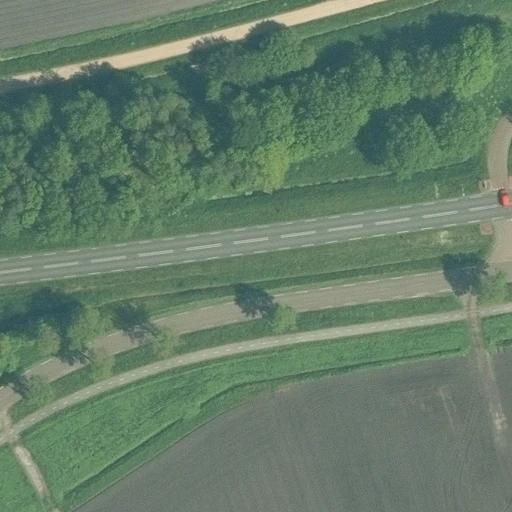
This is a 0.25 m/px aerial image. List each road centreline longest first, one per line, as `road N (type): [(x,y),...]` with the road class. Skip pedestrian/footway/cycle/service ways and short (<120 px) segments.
road 1 (tertiary): [(0,398),(100,349),(199,320),(511,273)]
road 2 (primary): [(0,273),(500,207)]
road 3 (track): [(361,0),(0,86)]
